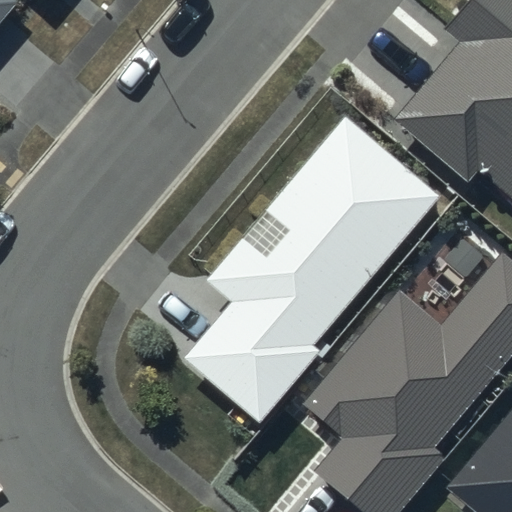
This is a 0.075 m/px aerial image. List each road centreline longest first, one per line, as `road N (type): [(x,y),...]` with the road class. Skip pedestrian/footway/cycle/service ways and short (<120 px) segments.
road 1 (residential): [(247,0),(61,218),(18,282),(0,327)]
road 2 (residential): [(0,402),(16,447),(82,511)]
